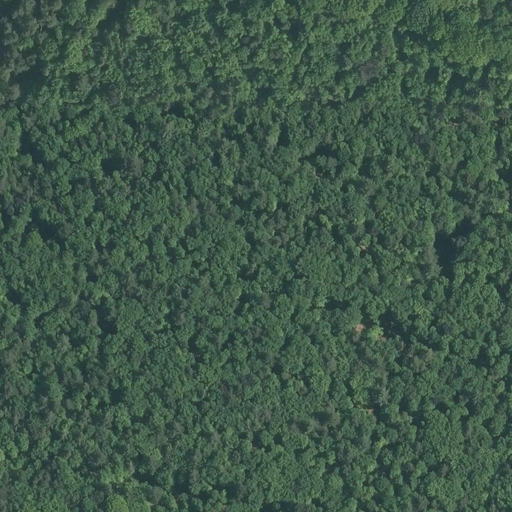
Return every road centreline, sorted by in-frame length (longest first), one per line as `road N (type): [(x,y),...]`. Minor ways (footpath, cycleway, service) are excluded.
road 1 (track): [(0,164),(66,0)]
road 2 (track): [(511,56),(369,0)]
